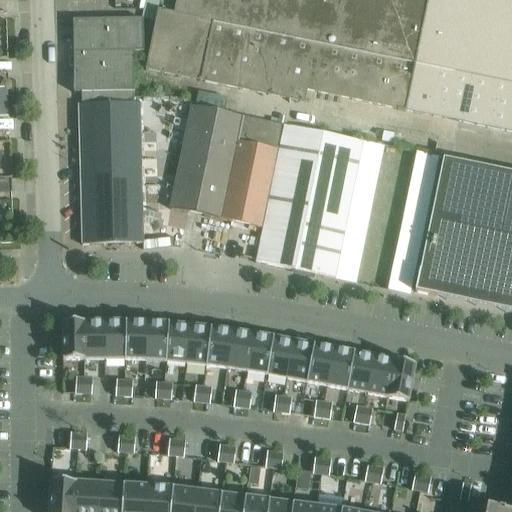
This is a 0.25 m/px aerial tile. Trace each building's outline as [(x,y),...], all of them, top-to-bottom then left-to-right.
[(147,69),(243,89),(261,0),(176,0),(174,15),(159,12),(147,69)] [(261,0),(243,89),(292,99),(294,87),(287,85),(290,69),(289,69),(291,54),(293,54),(304,0),(261,0)] [(292,99),(304,102),(306,90),(398,109),(397,110),(405,112),(406,111),(431,117),(438,83),(413,78),(428,0),(304,0),(293,54),(291,54),(289,69),(290,69),(287,85),(294,87),(292,99)] [(431,117),(447,120),(448,120),(449,113),(448,113),(457,75),(455,74),(470,0),(428,0),(413,78),(438,83),(431,117)] [(511,4),(511,2),(502,0),(470,0),(455,74),(457,75),(448,113),(449,113),(460,116),(459,122),(486,128),(511,4)] [(511,4),(486,128),(511,133),(511,4)] [(82,94),(134,94),(135,94),(135,53),(144,53),(144,21),(73,22),(74,94),(82,94)] [(7,89),(0,89),(0,118),(8,118),(7,89)] [(83,246),(142,245),(144,245),(141,104),(134,104),(134,99),(82,100),(82,106),(80,106),(83,246)] [(282,127),(192,108),(170,210),(261,229),(282,127)] [(256,264),(334,280),(336,269),(338,257),(341,246),(343,234),(346,223),(348,212),(350,200),(353,189),(355,178),(357,166),(360,155),(362,144),(285,128),(256,264)] [(383,132),(381,143),(409,148),(429,153),(436,154),(438,143),(383,132)] [(360,155),(381,159),(383,148),(362,144),(360,155)] [(413,166),(435,170),(438,159),(416,154),(413,166)] [(357,166),(379,171),(381,159),(360,155),(357,166)] [(511,174),(443,160),(415,293),(436,298),(437,290),(511,305),(511,174)] [(8,165),(0,165),(0,178),(9,178),(8,165)] [(355,178),(376,182),(379,171),(357,166),(355,178)] [(435,170),(413,166),(411,177),(433,182),(435,170)] [(433,182),(411,177),(409,189),(431,193),(433,182)] [(376,182),(355,178),(353,189),(374,193),(376,182)] [(8,182),(0,182),(0,194),(9,194),(8,182)] [(374,193),(353,189),(350,200),(372,205),(374,193)] [(431,193),(409,189),(406,200),(428,205),(431,193)] [(372,205),(350,200),(348,212),(369,216),(372,205)] [(428,205),(406,200),(404,212),(426,216),(428,205)] [(369,216),(348,212),(346,223),(367,228),(369,216)] [(426,216),(404,212),(402,223),(424,227),(426,216)] [(367,228),(346,223),(343,234),(364,239),(367,228)] [(424,227),(402,223),(399,234),(421,239),(424,227)] [(364,239),(343,234),(341,246),(362,250),(364,239)] [(421,239),(399,234),(397,246),(419,250),(421,239)] [(362,250),(341,246),(338,257),(360,262),(362,250)] [(419,250),(397,246),(394,257),(416,262),(419,250)] [(360,262),(338,257),(336,269),(357,273),(360,262)] [(416,262),(394,257),(392,269),(414,273),(416,262)] [(357,273),(336,269),(334,280),(355,285),(357,273)] [(414,273),(392,269),(390,280),(412,285),(414,273)] [(412,285),(390,280),(387,291),(409,296),(412,285)] [(62,362),(64,362),(84,362),(84,324),(62,324),(62,362)] [(105,324),(84,324),(84,362),(105,362),(105,324)] [(105,362),(124,362),(125,362),(125,324),(105,324),(105,362)] [(147,326),(125,324),(125,362),(145,364),(147,326)] [(145,364),(166,365),(166,363),(167,364),(169,327),(147,326),(145,364)] [(190,329),(169,327),(167,364),(166,363),(166,365),(186,367),(190,329)] [(186,367),(205,369),(206,369),(210,331),(190,329),(186,367)] [(232,335),(210,331),(206,369),(226,372),(232,335)] [(252,338),(232,335),(226,372),(246,376),(252,338)] [(274,342),(252,338),(246,376),(267,379),(274,342)] [(294,345),(274,342),(267,379),(287,382),(294,345)] [(314,349),(294,345),(287,382),(307,386),(314,349)] [(334,353),(314,349),(307,386),(327,390),(334,353)] [(354,356),(334,353),(327,390),(347,393),(354,356)] [(374,360),(354,356),(347,393),(367,397),(374,360)] [(394,363),(374,360),(367,397),(387,400),(394,363)] [(415,367),(394,363),(387,400),(407,404),(415,367)] [(83,396),(84,380),(76,380),(75,396),(83,396)] [(84,380),(83,396),(91,397),(92,381),(84,380)] [(124,399),(124,383),(117,382),(116,398),(124,399)] [(124,383),(124,399),(132,399),(133,383),(124,383)] [(163,402),(164,386),(156,385),(155,401),(163,402)] [(164,386),(163,402),(171,402),(172,386),(164,386)] [(202,405),(204,389),(196,388),(194,404),(202,405)] [(204,389),(202,405),(209,406),(211,390),(204,389)] [(241,410),(244,394),(235,393),(233,409),(241,410)] [(244,394),(241,410),(249,411),(251,395),(244,394)] [(281,416),(283,400),(275,399),(273,414),(281,416)] [(283,400),(281,416),(289,416),(291,401),(283,400)] [(322,421),(324,405),(315,404),(313,420),(322,421)] [(324,405),(322,421),(329,422),(331,406),(324,405)] [(361,426),(364,411),(356,409),(353,425),(361,426)] [(364,411),(361,426),(369,428),(372,412),(364,411)] [(402,434),(405,418),(397,417),(394,433),(402,434)] [(78,452),(79,436),(71,435),(70,451),(78,452)] [(79,436),(78,452),(86,452),(87,436),(79,436)] [(126,455),(127,439),(119,438),(118,454),(126,455)] [(127,439),(126,455),(134,455),(135,439),(127,439)] [(176,458),(177,443),(169,442),(167,457),(176,458)] [(177,443),(176,458),(183,459),(185,443),(177,443)] [(225,464),(228,449),(220,448),(218,464),(225,464)] [(228,449),(225,464),(234,465),(236,450),(228,449)] [(273,470),(275,454),(267,453),(265,469),(273,470)] [(275,454),(273,470),(281,471),(283,455),(275,454)] [(321,476),(323,460),(315,459),(313,475),(321,476)] [(323,460),(321,476),(329,477),(331,461),(323,460)] [(373,484),(376,468),(368,466),(365,482),(373,484)] [(249,468),(247,485),(257,486),(259,470),(249,468)] [(376,468),(373,484),(380,485),(384,470),(376,468)] [(420,493),(423,477),(415,476),(412,491),(420,493)] [(423,477),(420,493),(428,495),(431,479),(423,477)] [(73,511),(75,485),(51,483),(48,511),(73,511)] [(97,511),(99,486),(75,485),(73,511),(97,511)] [(460,501),(468,503),(471,487),(463,485),(460,501)] [(121,511),(123,488),(99,486),(97,511),(121,511)] [(146,511),(147,489),(123,488),(121,511),(146,511)] [(171,511),(173,492),(169,491),(147,489),(146,511),(171,511)] [(179,491),(179,492),(173,492),(171,511),(195,511),(198,493),(179,491)] [(214,497),(214,495),(198,493),(195,511),(219,511),(221,498),(214,497)] [(243,511),(245,501),(221,498),(219,511),(243,511)] [(267,511),(269,504),(245,501),(243,511),(267,511)]
